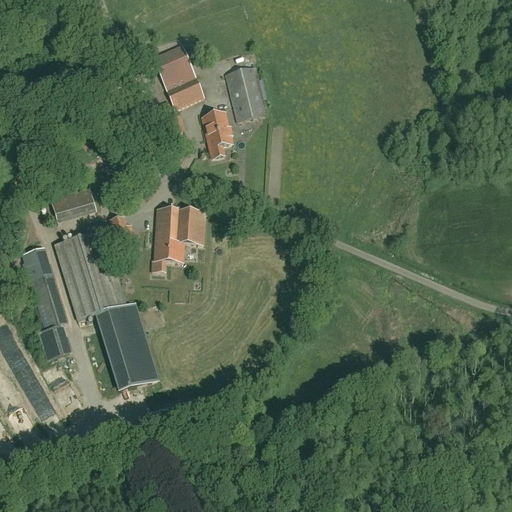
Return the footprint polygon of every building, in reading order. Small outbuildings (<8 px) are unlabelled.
[(175,114),(205,101),(182,49),(151,62),(162,88),(163,87),(175,114)] [(238,125),(267,118),(255,70),(226,78),(238,125)] [(225,116),(202,121),(212,162),(224,159),(222,150),(232,147),(230,139),(232,139),(230,129),(228,130),(225,116)] [(172,143),(187,139),(181,118),(166,122),(172,143)] [(132,177),(110,184),(117,206),(139,199),(132,177)] [(97,215),(90,192),(51,203),(58,227),(97,215)] [(204,248),(206,216),(157,213),(154,265),(153,264),(152,275),(165,276),(165,265),(183,266),(184,247),(204,248)] [(131,228),(125,229),(124,222),(111,224),(112,232),(107,234),(110,251),(108,251),(101,229),(81,235),(83,240),(55,249),(78,325),(97,319),(120,395),(157,383),(134,307),(126,309),(110,257),(112,256),(112,259),(137,254),(131,228)] [(31,284),(46,334),(39,336),(48,366),(67,360),(59,331),(64,329),(46,270),(50,269),(44,252),(23,258),(26,268),(23,269),(25,276),(28,276),(30,284),(31,284)] [(10,348),(41,406),(54,399),(23,341),(10,348)] [(13,377),(0,384),(0,387),(17,418),(32,409),(13,377)]
